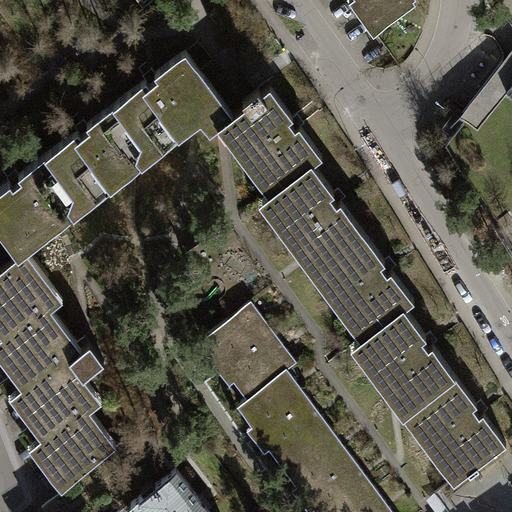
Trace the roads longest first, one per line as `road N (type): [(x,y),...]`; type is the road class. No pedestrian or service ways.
road 1 (residential): [(511,352),(371,125)]
road 2 (residential): [(371,125),(412,97),(446,50),(455,0)]
road 3 (residential): [(371,125),(285,0)]
